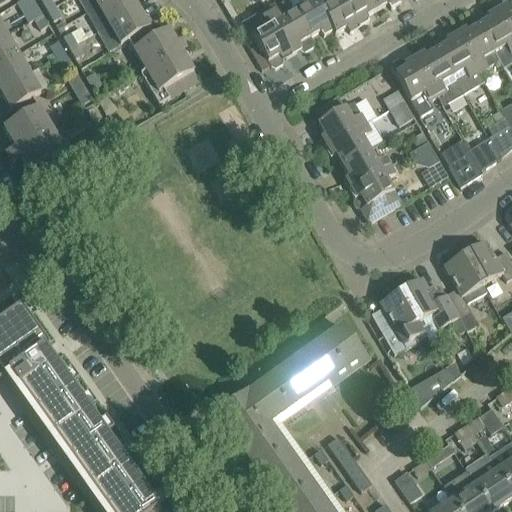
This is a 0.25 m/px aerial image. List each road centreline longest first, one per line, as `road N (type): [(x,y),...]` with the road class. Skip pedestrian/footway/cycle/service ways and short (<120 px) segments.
road 1 (residential): [(511,174),(414,251),(391,263),(366,259),(344,246),(261,109)]
road 2 (residential): [(252,511),(44,234)]
road 3 (residential): [(261,109),(451,0)]
road 4 (residential): [(403,511),(387,488),(391,466),(511,366)]
road 5 (residential): [(261,109),(197,0)]
